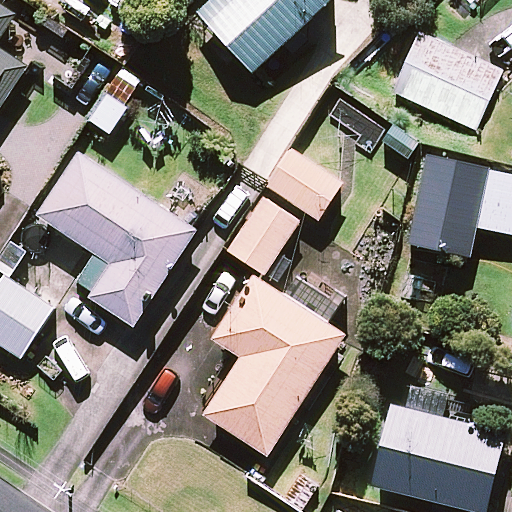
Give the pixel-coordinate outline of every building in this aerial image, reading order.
[(332,0),(207,0),(197,10),(252,72),(332,0)] [(0,40),(17,14),(0,3),(0,109),(27,67),(0,49),(0,40)] [(488,101),(501,72),(420,33),(406,62),(488,101)] [(141,90),(121,76),(80,134),(101,148),(141,90)] [(425,139),(393,118),(375,143),(407,165),(425,139)] [(341,186),(292,151),(268,185),(317,220),(341,186)] [(196,231),(81,155),(41,217),(97,253),(75,287),(134,326),(196,231)] [(511,174),(427,155),(407,242),(469,257),(476,226),(511,234),(511,174)] [(299,222),(262,200),(230,252),(267,275),(299,222)] [(54,309),(3,275),(0,280),(0,343),(21,358),(54,309)] [(344,335),(257,279),(218,341),(243,357),(205,415),(267,455),(344,335)] [(484,511),(504,432),(391,404),(371,485),(480,511),(484,511)]
